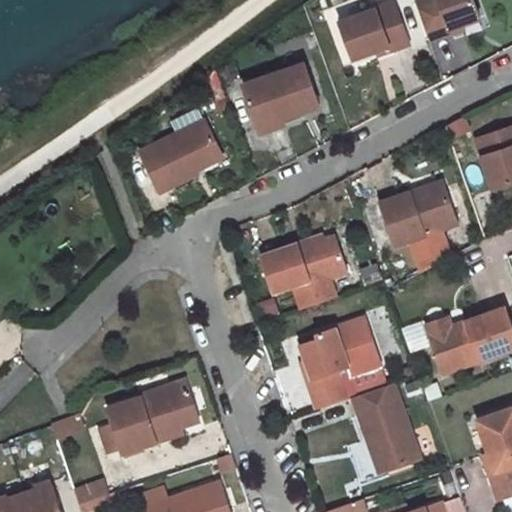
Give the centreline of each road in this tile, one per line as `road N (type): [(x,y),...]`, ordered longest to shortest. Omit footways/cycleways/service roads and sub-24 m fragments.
road 1 (residential): [(190,233),(284,195),(492,81),(511,78)]
road 2 (residential): [(190,233),(278,511)]
road 3 (residential): [(36,360),(145,257),(190,233)]
